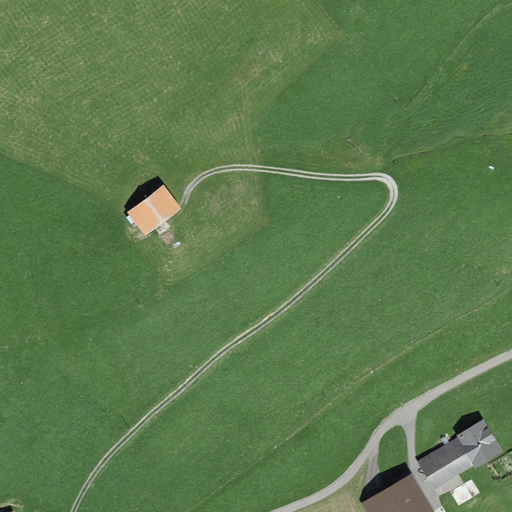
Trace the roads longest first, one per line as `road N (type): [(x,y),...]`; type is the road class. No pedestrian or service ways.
road 1 (track): [(184,201),(197,180),(244,168),(387,179),(390,205),(286,306),(151,413),(102,463),(73,511)]
road 2 (residential): [(278,511),(337,486),(405,409),(511,353)]
